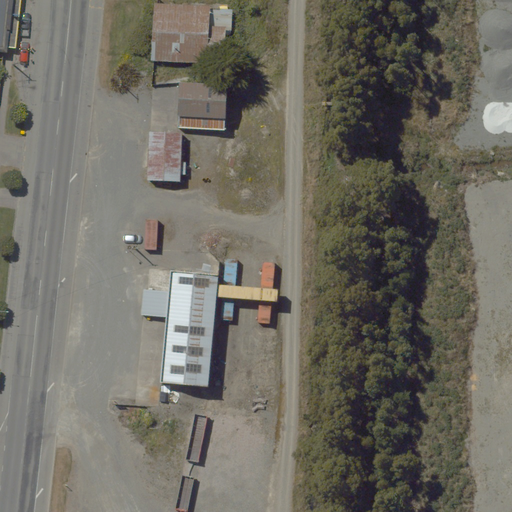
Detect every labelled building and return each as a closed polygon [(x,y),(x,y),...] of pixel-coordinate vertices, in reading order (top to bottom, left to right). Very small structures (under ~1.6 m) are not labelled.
[(0,0),(0,46),(4,47),(9,0),(0,0)] [(212,0),(131,0),(133,53),(214,51),(212,0)] [(207,68),(162,69),(164,107),(208,106),(207,68)] [(184,129),(150,127),(147,175),(181,177),(184,129)] [(205,266),(154,262),(145,368),(196,372),(205,266)]
